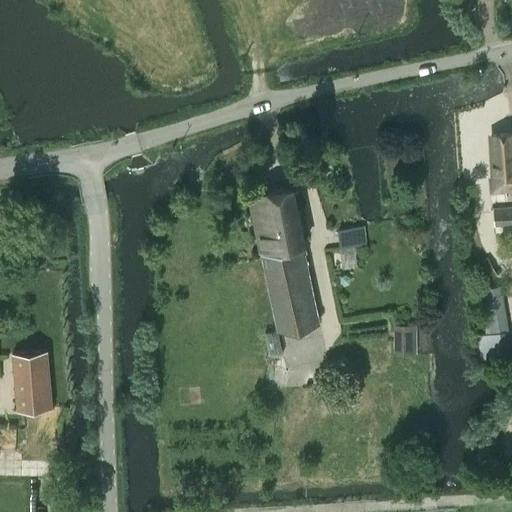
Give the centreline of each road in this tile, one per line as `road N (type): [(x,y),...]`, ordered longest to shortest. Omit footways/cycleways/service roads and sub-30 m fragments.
road 1 (unclassified): [(78,156),(511,47)]
road 2 (unclassified): [(107,511),(98,233),(78,156)]
road 3 (track): [(313,511),(511,498)]
